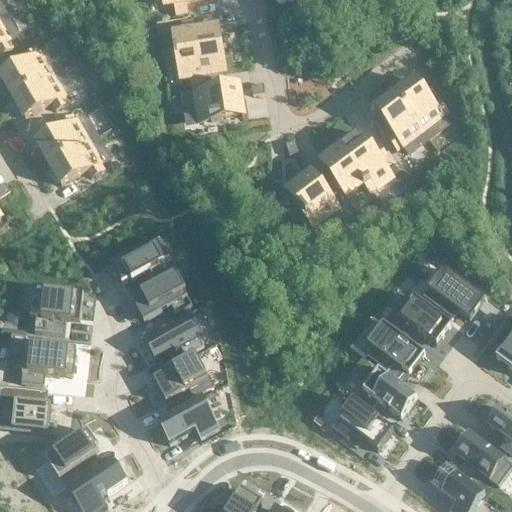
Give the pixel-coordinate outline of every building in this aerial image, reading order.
[(208,0),(163,0),(165,10),(175,8),(177,17),(188,15),(186,6),(209,3),(208,0)] [(5,18),(0,21),(0,57),(11,51),(7,45),(17,39),(5,18)] [(174,57),(175,61),(221,54),(217,30),(195,34),(194,25),(183,27),(184,36),(174,37),(177,57),(174,57)] [(28,66),(1,81),(13,102),(60,74),(49,54),(39,59),(35,53),(24,59),(28,66)] [(221,54),(175,61),(176,65),(178,65),(181,84),(192,82),(193,91),(204,89),(202,81),(225,77),(221,54)] [(60,74),(13,102),(25,122),(51,107),(55,113),(66,107),(62,100),(72,95),(60,74)] [(433,109),(415,84),(395,99),(428,143),(447,129),(441,119),(447,115),(439,105),(433,109)] [(262,86),(251,87),(252,95),(264,93),(262,86)] [(239,89),(181,99),(182,100),(185,100),(189,126),(210,123),(210,125),(222,123),(221,121),(242,118),(242,121),(244,121),(239,89)] [(428,143),(395,99),(376,113),(395,138),(389,142),(396,152),(402,148),(409,157),(428,143)] [(64,132),(37,148),(49,168),(97,141),(85,120),(75,126),(71,120),(60,126),(64,132)] [(339,150),(367,188),(370,186),(369,183),(385,172),(378,163),(386,158),(380,149),(372,155),(358,136),(339,150)] [(97,141),(49,168),(61,189),(88,174),(91,180),(102,174),(99,167),(109,162),(97,141)] [(290,150),(294,161),(301,159),(298,147),(290,150)] [(327,189),(333,197),(340,192),(346,200),(362,188),(364,190),(367,188),(339,150),(320,165),(334,183),(327,189)] [(345,222),(311,176),(285,195),(286,196),(289,194),(301,210),(300,212),(306,221),(308,220),(321,236),(342,220),(344,223),(345,222)] [(5,189),(0,191),(0,201),(9,196),(5,189)] [(146,249),(111,268),(112,270),(113,269),(118,279),(117,280),(118,281),(119,280),(123,287),(122,287),(122,288),(132,283),(133,285),(131,286),(132,287),(142,281),(146,289),(145,289),(146,290),(167,279),(166,278),(165,278),(161,271),(165,269),(164,268),(163,268),(162,267),(169,263),(169,262),(168,262),(159,247),(160,246),(159,245),(146,252),(145,251),(146,251),(146,249)] [(444,272),(423,301),(434,309),(434,308),(445,317),(450,310),(470,325),(485,303),(444,272)] [(175,279),(131,303),(144,326),(171,311),(176,320),(192,311),(184,296),(186,295),(177,278),(175,279)] [(33,292),(30,322),(36,322),(34,336),(64,339),(66,319),(81,321),(83,297),(33,292)] [(413,300),(392,329),(406,339),(412,331),(436,349),(452,328),(413,300)] [(181,351),(186,360),(203,350),(199,341),(203,339),(202,338),(190,318),(191,317),(190,316),(143,342),(144,343),(145,343),(156,363),(155,364),(156,365),(181,351)] [(372,352),(366,360),(382,372),(388,363),(409,379),(425,358),(383,327),(380,332),(368,348),(372,352)] [(496,361),(511,373),(511,337),(504,349),(505,349),(496,361)] [(21,385),(21,387),(44,389),(45,380),(74,383),(74,381),(72,381),(75,355),(77,355),(77,353),(25,348),(25,349),(26,350),(22,385),(21,385)] [(195,359),(153,382),(166,405),(189,393),(193,401),(214,390),(209,380),(207,381),(195,359)] [(378,374),(357,402),(371,413),(377,405),(401,423),(417,402),(378,374)] [(0,389),(0,404),(7,405),(5,421),(13,422),(12,435),(56,439),(57,425),(49,425),(51,409),(42,408),(43,394),(0,389)] [(202,401),(157,426),(169,449),(196,434),(200,443),(220,433),(202,401)] [(353,404),(331,433),(348,445),(348,444),(353,437),(360,442),(378,455),(393,434),(353,404)] [(511,418),(501,410),(487,428),(507,442),(501,450),(511,458),(511,418)] [(59,452),(46,461),(47,462),(66,489),(65,489),(66,491),(83,480),(77,471),(96,458),(93,453),(97,450),(86,434),(74,442),(74,441),(58,452),(59,452)] [(353,437),(348,444),(355,449),(360,442),(353,437)] [(470,437),(455,458),(468,468),(467,468),(476,475),(477,474),(489,484),(505,463),(470,437)] [(113,464),(67,495),(67,497),(69,495),(80,511),(106,511),(101,503),(128,486),(127,484),(125,485),(112,466),(114,465),(113,464)] [(447,470),(431,490),(455,508),(452,511),(474,511),(485,498),(479,494),(447,470)] [(483,489),(479,494),(485,498),(486,499),(489,494),(483,489)] [(259,511),(263,506),(241,493),(234,504),(235,505),(231,511),(259,511)]
